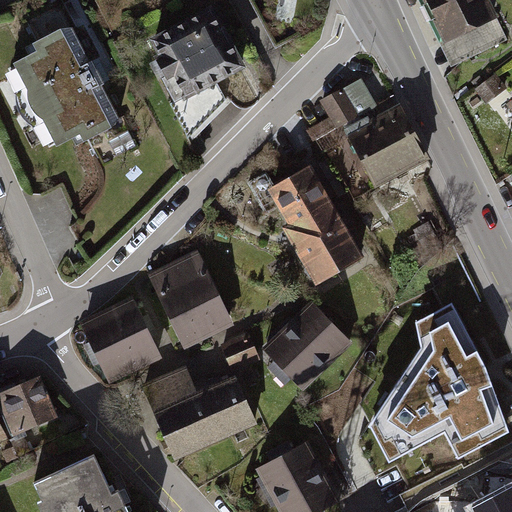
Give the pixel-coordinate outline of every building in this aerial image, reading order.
[(494,23),(482,0),(416,0),(441,50),(494,23)] [(161,112),(181,153),(241,123),(227,95),(246,86),(212,16),(144,49),(172,107),(161,112)] [(82,42),(2,75),(36,157),(116,125),(82,42)] [(365,82),(323,101),(337,132),(380,112),(365,82)] [(511,102),(502,110),(511,124),(511,102)] [(393,120),(342,144),(368,198),(419,174),(393,120)] [(315,173),(267,199),(292,246),(340,221),(315,173)] [(340,221),(292,246),(318,296),(366,272),(340,221)] [(197,261),(146,288),(182,355),(233,328),(197,261)] [(119,301),(71,327),(102,384),(150,357),(119,301)] [(511,423),(487,360),(453,302),(422,316),(426,341),(373,418),(391,454),(449,426),(461,451),(511,426),(511,423)] [(301,306),(256,356),(300,395),(345,346),(301,306)] [(201,372),(155,392),(184,458),(263,424),(243,379),(211,394),(201,372)] [(46,377),(3,395),(19,436),(62,420),(46,377)] [(0,401),(0,446),(15,440),(0,401)] [(309,450),(265,469),(283,511),(330,511),(335,510),(309,450)] [(133,511),(107,452),(42,481),(55,511),(133,511)] [(511,511),(511,486),(478,503),(482,511),(511,511)]
